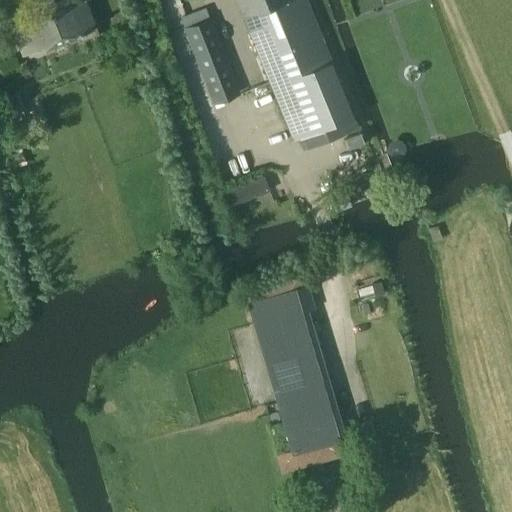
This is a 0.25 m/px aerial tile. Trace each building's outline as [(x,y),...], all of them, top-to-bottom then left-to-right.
[(23,55),(96,26),(86,0),(80,0),(72,3),(70,0),(64,0),(58,2),(61,8),(12,27),(23,55)] [(236,0),(243,16),(282,0),(236,0)] [(282,0),(243,16),(242,16),(292,140),(297,138),(353,116),(306,0),(282,0)] [(213,102),(239,92),(210,18),(184,28),(213,102)] [(5,90),(0,91),(0,109),(11,105),(5,90)] [(355,183),(345,187),(349,196),(358,193),(355,183)] [(264,196),(224,207),(229,223),(269,212),(264,196)] [(303,287),(299,273),(248,287),(253,302),(249,303),(293,449),(274,454),(280,473),(345,455),(340,438),(302,309),(313,306),(307,286),(303,287)]
